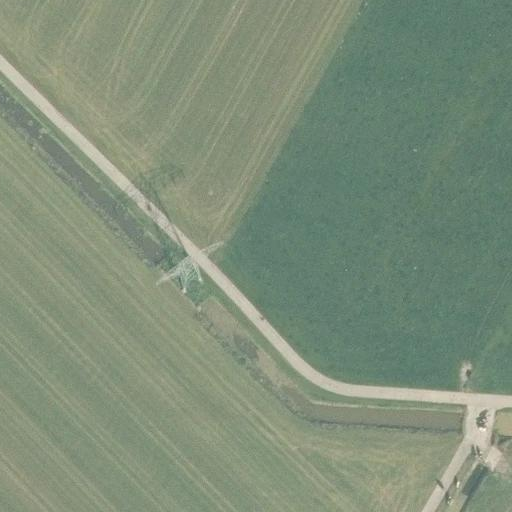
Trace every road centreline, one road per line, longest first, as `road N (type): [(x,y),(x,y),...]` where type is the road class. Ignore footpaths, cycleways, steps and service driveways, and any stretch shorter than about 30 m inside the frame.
road 1 (track): [(511,406),(317,381),(0,62)]
road 2 (track): [(477,403),(464,446),(425,511)]
